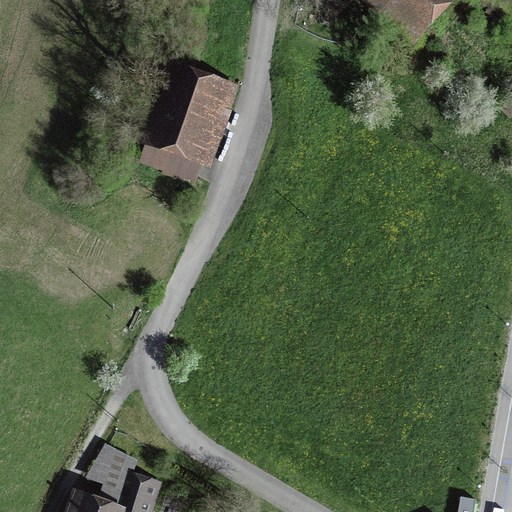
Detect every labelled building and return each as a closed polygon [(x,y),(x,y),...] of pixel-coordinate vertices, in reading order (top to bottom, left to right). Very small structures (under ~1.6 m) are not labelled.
[(381,0),(415,31),(442,0),(319,0),(333,12),(344,0),(381,0)] [(195,175),(224,92),(171,74),(143,157),(195,175)] [(511,113),(511,102),(509,100),(502,109),(510,116),(511,113)] [(120,452),(107,446),(92,478),(106,484),(120,452)] [(158,474),(132,465),(119,501),(144,510),(158,474)] [(461,497),(458,511),(472,511),(475,499),(461,497)] [(73,511),(113,511),(78,499),(73,511)]
